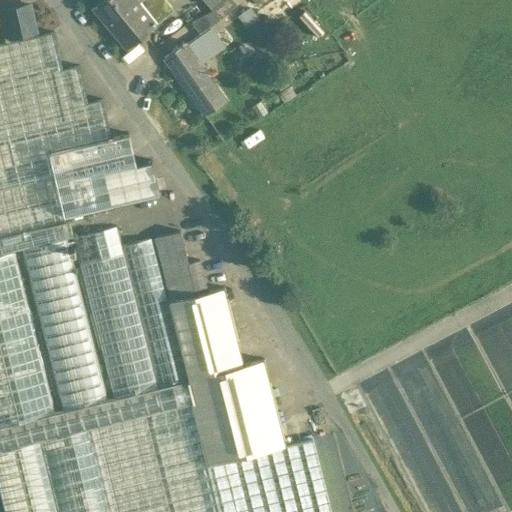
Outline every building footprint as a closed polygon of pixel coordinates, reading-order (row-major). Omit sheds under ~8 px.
[(100,0),(93,6),(127,47),(155,25),(137,3),(140,0),(100,0)] [(140,0),(137,3),(155,25),(166,16),(152,0),(140,0)] [(203,0),(212,10),(223,0),(203,0)] [(233,0),(223,0),(212,10),(220,19),(237,4),(233,0)] [(29,4),(2,11),(8,38),(36,32),(29,4)] [(54,32),(0,44),(0,189),(54,177),(54,178),(55,178),(49,152),(111,137),(103,99),(88,102),(79,65),(62,69),(54,32)] [(225,101),(199,63),(211,55),(199,38),(187,46),(185,43),(184,43),(182,41),(180,43),(182,45),(164,57),(204,115),(225,101)] [(132,160),(121,166),(113,154),(91,168),(98,180),(94,183),(103,198),(115,191),(123,205),(125,208),(152,192),(132,160)] [(54,177),(0,189),(0,237),(64,222),(64,221),(54,178),(54,177)] [(115,191),(103,198),(112,212),(123,205),(115,191)] [(79,264),(76,254),(72,255),(70,249),(74,247),(72,237),(73,237),(69,220),(64,221),(64,222),(0,237),(0,254),(14,251),(55,414),(0,427),(0,450),(89,428),(89,429),(191,403),(185,381),(158,388),(113,399),(79,264)] [(73,237),(72,237),(74,247),(70,249),(72,255),(76,254),(79,264),(124,253),(117,226),(73,237)] [(180,230),(154,237),(162,268),(188,262),(180,230)] [(152,237),(126,244),(162,387),(185,381),(189,381),(168,301),(152,237)] [(0,254),(0,427),(55,414),(14,251),(0,254)] [(124,253),(79,264),(113,399),(158,388),(124,253)] [(188,262),(162,268),(170,301),(208,292),(207,291),(199,260),(188,262)] [(170,301),(168,301),(189,381),(185,381),(191,403),(206,464),(286,444),(264,358),(244,364),(224,287),(207,291),(208,292),(170,301)] [(191,403),(89,429),(110,511),(218,511),(206,464),(191,403)] [(89,428),(0,450),(0,497),(3,511),(110,511),(89,429),(89,428)] [(286,444),(206,464),(218,511),(330,511),(312,438),(286,445),(286,444)]
